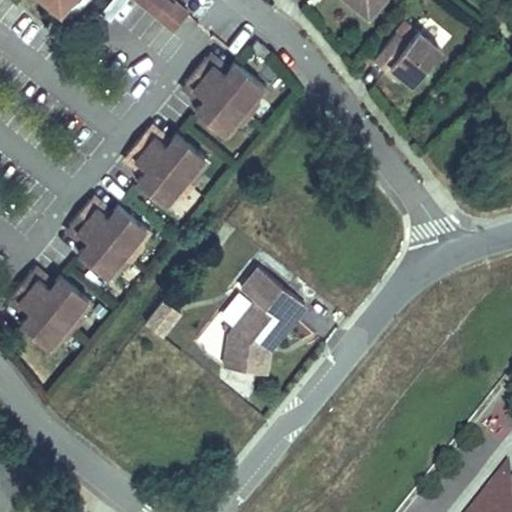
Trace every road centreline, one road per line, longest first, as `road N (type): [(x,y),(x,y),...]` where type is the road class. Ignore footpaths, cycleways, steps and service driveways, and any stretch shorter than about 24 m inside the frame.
road 1 (unclassified): [(219,511),(393,294),(444,257)]
road 2 (unclassified): [(244,0),(294,45),(416,197),(444,257)]
road 3 (residential): [(149,511),(58,441),(0,375)]
